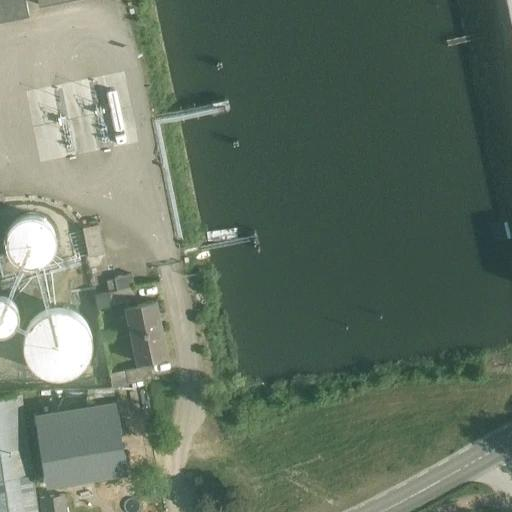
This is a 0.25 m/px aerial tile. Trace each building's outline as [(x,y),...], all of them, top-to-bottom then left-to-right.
[(0,0),(0,21),(29,15),(26,0),(38,0),(39,5),(64,0),(0,0)] [(46,238),(46,237),(45,233),(44,228),(39,221),(32,217),(28,215),(23,214),(15,216),(10,218),(6,221),(3,225),(1,229),(0,234),(0,242),(0,243),(1,246),(3,250),(6,254),(13,259),(22,261),(30,259),(35,257),(39,254),(42,250),(44,246),(45,242),(46,238)] [(117,290),(134,286),(132,274),(114,278),(117,290)] [(109,292),(117,290),(115,279),(107,281),(109,292)] [(138,305),(134,286),(117,290),(109,292),(111,305),(124,303),(131,335),(162,328),(156,301),(138,305)] [(13,311),(13,310),(11,303),(7,297),(2,294),(0,292),(0,327),(0,328),(3,326),(7,324),(11,319),(12,315),(13,311)] [(86,334),(86,327),(83,319),(80,314),(74,308),(68,304),(64,301),(57,299),(50,299),(42,301),(35,304),(31,306),(26,311),(22,316),(19,321),(18,328),(17,334),(18,339),(19,346),(22,351),(26,357),(31,361),(35,364),(42,367),(49,368),(57,368),(64,366),(68,364),(74,360),(80,354),(83,348),(86,341),(86,334)] [(128,384),(134,382),(153,378),(149,360),(168,356),(162,328),(131,335),(138,367),(125,370),(128,384)] [(0,398),(0,511),(37,511),(20,395),(0,398)] [(37,428),(46,486),(128,472),(119,415),(37,428)] [(67,511),(64,494),(39,498),(40,511),(67,511)]
